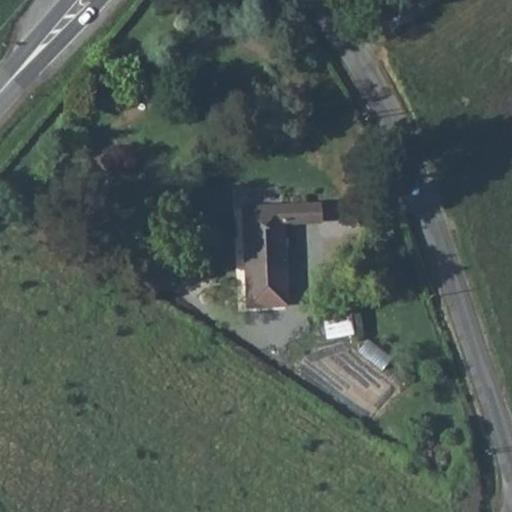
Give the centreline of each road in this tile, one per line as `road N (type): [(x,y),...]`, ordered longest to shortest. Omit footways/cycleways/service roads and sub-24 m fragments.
road 1 (tertiary): [(318,0),(370,85),(423,205),(511,467)]
road 2 (secondary): [(0,97),(84,0)]
